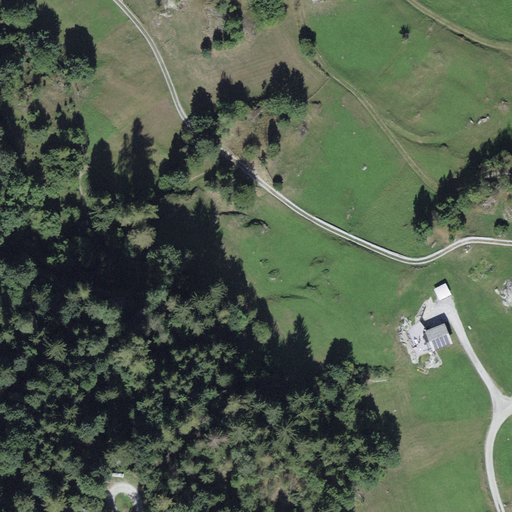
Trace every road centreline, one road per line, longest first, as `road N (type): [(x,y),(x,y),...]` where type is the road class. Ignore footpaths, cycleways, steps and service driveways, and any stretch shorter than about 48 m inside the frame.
road 1 (track): [(511,175),(450,194),(433,187),(367,104),(314,55),(296,0)]
road 2 (track): [(511,241),(468,239),(422,260),(401,260),(296,209),(248,168)]
road 3 (track): [(248,168),(194,134),(142,32),(114,0)]
